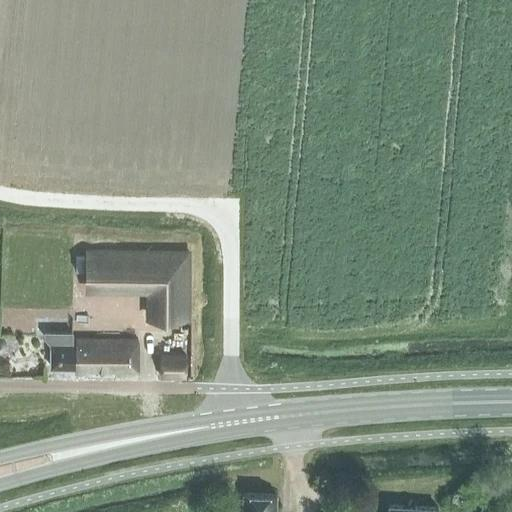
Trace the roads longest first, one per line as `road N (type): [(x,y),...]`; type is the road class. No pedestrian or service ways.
road 1 (unclassified): [(226,391),(229,230),(208,209),(0,194)]
road 2 (primary): [(511,408),(211,427)]
road 3 (primary): [(0,485),(211,427)]
road 4 (primary): [(211,427),(0,458)]
road 5 (residential): [(192,390),(0,386)]
